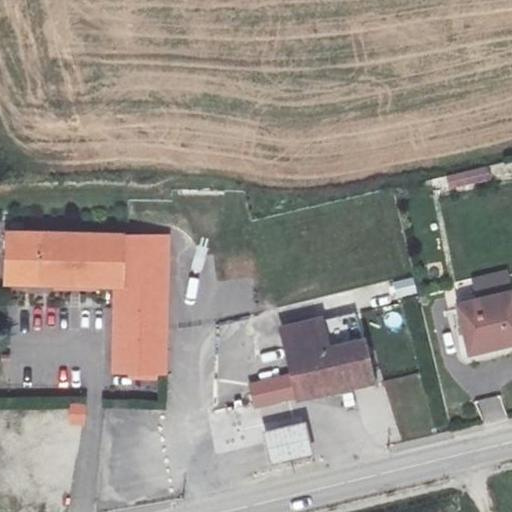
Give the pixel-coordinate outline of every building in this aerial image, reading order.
[(450,190),(491,180),(488,168),(447,177),(450,190)] [(110,373),(168,376),(170,235),(2,229),(0,285),(111,289),(110,373)] [(508,270),(472,278),(476,295),(511,287),(508,270)] [(511,297),(468,309),(481,360),(511,352),(511,297)] [(294,403),(374,385),(363,337),(329,344),(322,315),(277,325),(294,403)] [(282,380),(260,386),(265,404),(287,398),(282,380)] [(87,423),(87,402),(69,402),(69,423),(87,423)] [(307,421),(265,431),(273,463),(315,453),(307,421)]
